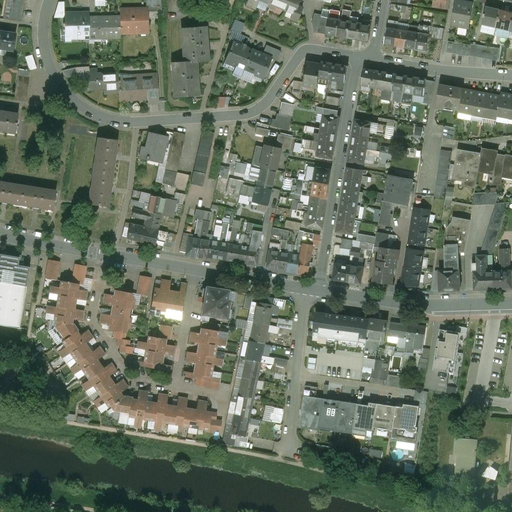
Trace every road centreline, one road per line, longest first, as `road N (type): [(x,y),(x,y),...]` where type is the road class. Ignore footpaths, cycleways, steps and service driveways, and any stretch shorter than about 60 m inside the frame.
road 1 (residential): [(48,0),(42,48),(58,84),(93,114),(118,121),(244,113),(311,50)]
road 2 (residential): [(320,292),(357,59)]
road 3 (tertiary): [(320,292),(511,303)]
road 4 (residential): [(111,256),(92,323),(137,382),(172,387)]
road 5 (residential): [(372,61),(511,76)]
road 6 (residential): [(172,387),(194,269)]
